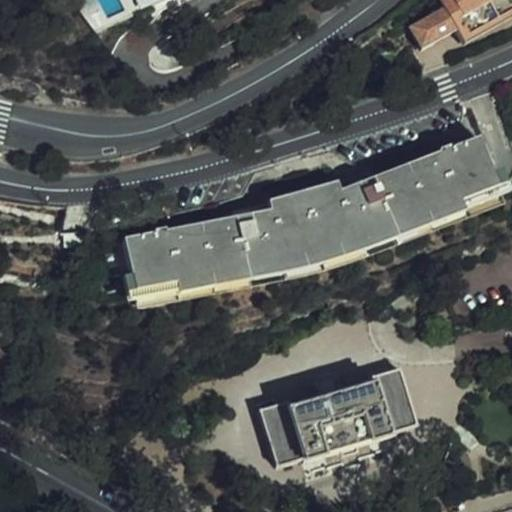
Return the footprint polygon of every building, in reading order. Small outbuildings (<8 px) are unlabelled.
[(511,0),(450,0),(441,5),(443,9),(408,27),(420,49),(454,31),(456,35),(511,4),(511,0)] [(511,18),(511,4),(456,35),(462,46),(511,18)] [(416,52),(410,55),(420,75),(426,72),(416,52)] [(374,192),(372,183),(338,196),(336,190),(308,198),(307,197),(268,208),(269,213),(234,221),(236,229),(168,244),(165,235),(165,233),(154,235),(153,237),(123,243),(135,297),(209,282),(283,268),(358,248),(497,194),(476,143),(449,154),(448,150),(434,155),(436,159),(438,167),(374,192)] [(386,177),(372,183),(374,192),(438,167),(436,159),(386,177)] [(64,237),(88,234),(102,206),(77,209),(68,209),(64,237)] [(236,229),(234,221),(165,235),(168,244),(236,229)] [(374,387),(341,396),(322,402),(289,412),(288,407),(259,415),(276,471),(302,464),(303,466),(391,441),(390,439),(417,430),(400,374),(372,381),(374,387)] [(322,402),(341,396),(334,376),(316,382),(322,402)]
